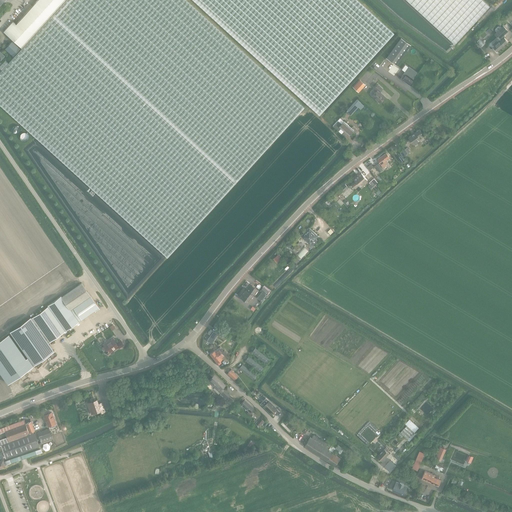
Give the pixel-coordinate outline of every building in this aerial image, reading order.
[(0,68),(2,70),(0,71),(0,104),(167,257),(276,138),(304,107),(186,0),(65,0),(8,63),(5,60),(0,65),(0,68)] [(37,0),(16,24),(13,21),(3,32),(21,48),(64,0),(37,0)] [(394,33),(357,0),(193,0),(319,114),(394,33)] [(406,0),(454,44),(489,6),(482,0),(406,0)] [(497,51),(504,45),(508,41),(504,37),(504,34),(508,31),(504,26),(495,34),(498,37),(493,41),(496,44),(493,47),(497,51)] [(386,58),(395,65),(410,45),(400,38),(386,58)] [(402,80),(409,85),(413,79),(406,74),(405,75),(404,75),(404,76),(403,75),(400,78),(402,80)] [(359,86),(361,88),(365,85),(360,80),(353,87),(356,90),(359,86)] [(379,103),(385,97),(379,92),(382,89),(377,85),(374,88),(376,90),(371,96),(379,103)] [(357,99),(347,110),(352,114),(358,107),(360,109),(364,106),(357,99)] [(341,114),(341,112),(340,111),(339,109),(338,108),(337,107),(336,107),(335,106),(333,106),(331,107),(330,107),(329,108),(328,109),(327,110),(326,111),(326,113),(326,114),(326,116),(327,117),(327,118),(328,119),(329,120),(330,121),(332,121),(334,121),(335,121),(336,121),(338,120),(339,119),(340,118),(340,117),(341,115),(341,114)] [(341,134),(344,131),(349,135),(352,132),(354,133),(355,133),(357,130),(357,129),(354,126),(352,126),(351,128),(344,121),(340,118),(333,126),(341,134)] [(419,137),(423,134),(419,129),(408,137),(413,144),(420,139),(419,137)] [(30,134),(23,132),(20,138),(27,141),(30,134)] [(377,159),(383,168),(389,164),(386,160),(389,157),(386,153),(377,159)] [(360,187),(367,180),(361,173),(354,180),(355,181),(351,184),(355,188),(359,185),(360,187)] [(378,183),(374,178),(369,182),(373,187),(378,183)] [(309,227),(301,236),(310,245),(311,244),(313,245),(317,240),(316,239),(318,236),(309,227)] [(302,258),(309,251),(305,247),(298,255),(302,258)] [(279,253),(273,259),(277,263),(282,257),(279,253)] [(81,283),(31,317),(49,342),(94,310),(95,311),(98,309),(97,308),(98,307),(81,283)] [(245,291),(240,297),(247,303),(251,298),(250,298),(250,297),(252,294),(253,295),(257,290),(250,284),(246,289),(246,290),(245,292),(245,291)] [(264,285),(263,287),(260,290),(260,291),(256,297),(261,301),(266,295),(267,297),(271,291),(269,290),(270,289),(264,285)] [(8,333),(0,339),(0,371),(8,383),(34,365),(55,350),(49,342),(31,317),(10,332),(28,357),(26,358),(8,333)] [(210,335),(207,341),(211,343),(217,334),(211,330),(208,334),(210,335)] [(233,347),(236,341),(231,338),(228,345),(233,347)] [(104,346),(99,348),(104,355),(108,352),(114,348),(115,349),(118,347),(119,348),(123,344),(121,340),(116,343),(113,339),(107,343),(106,342),(103,344),(103,345),(104,346)] [(214,351),(210,354),(217,363),(223,359),(222,357),(224,356),(221,353),(223,352),(219,347),(214,351)] [(266,364),(269,359),(255,348),(251,352),(266,364)] [(263,367),(258,364),(259,362),(254,359),(253,360),(248,356),(245,360),(259,372),(263,367)] [(253,380),(256,376),(242,364),(239,369),(253,380)] [(234,380),(237,377),(234,374),(235,373),(231,370),(227,374),(234,380)] [(208,381),(219,391),(218,392),(220,393),(219,394),(219,395),(218,396),(224,401),(225,400),(225,399),(226,399),(229,395),(222,388),(225,385),(214,374),(208,381)] [(202,375),(199,378),(204,383),(207,379),(202,375)] [(263,407),(270,414),(273,412),(276,416),(280,412),(276,409),(277,408),(266,398),(260,404),(263,407)] [(101,413),(105,411),(102,404),(99,405),(97,400),(93,401),(93,402),(87,405),(91,414),(100,411),(101,413)] [(249,412),(253,407),(244,400),(241,404),(249,412)] [(51,412),(44,415),(48,426),(49,426),(49,427),(50,428),(54,426),(55,425),(54,424),(55,424),(51,412)] [(260,418),(255,423),(259,427),(264,421),(260,418)] [(0,445),(1,445),(5,458),(39,445),(34,433),(33,431),(34,430),(31,421),(25,424),(5,431),(7,437),(0,439),(0,445)] [(407,426),(400,433),(407,440),(414,433),(407,426)] [(39,440),(51,435),(49,428),(37,432),(39,440)] [(304,446),(335,466),(340,458),(328,450),(329,449),(331,445),(314,434),(312,438),(310,437),(304,446)] [(341,451),(346,455),(348,452),(343,449),(337,445),(334,449),(340,454),(341,451)] [(384,449),(377,456),(382,460),(389,453),(387,451),(388,450),(388,448),(386,447),(384,449)] [(436,459),(438,459),(441,461),(446,450),(440,447),(436,459)] [(32,451),(9,459),(10,463),(33,455),(42,452),(41,448),(32,451)] [(412,468),(417,470),(424,454),(419,452),(412,468)] [(394,463),(390,459),(384,466),(390,472),(394,467),(392,465),(394,463)] [(438,486),(441,480),(437,478),(438,476),(434,475),(434,474),(433,473),(433,474),(425,471),(421,479),(438,486)] [(396,482),(393,490),(403,494),(407,487),(403,485),(403,484),(400,483),(400,484),(396,482)]
